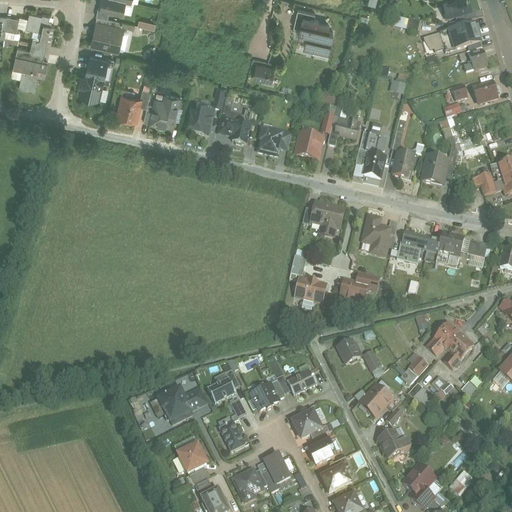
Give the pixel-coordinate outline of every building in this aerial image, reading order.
[(125,0),(103,0),(101,8),(101,9),(110,11),(123,14),(126,0),(125,0)] [(467,0),(458,0),(442,5),(446,15),(452,13),(453,19),(456,18),(458,25),(469,21),(467,16),(472,14),(467,0)] [(101,8),(98,8),(97,15),(98,16),(108,18),(110,11),(101,9),(101,8)] [(316,13),(298,9),(294,26),(301,28),(303,16),(314,19),(316,13)] [(50,15),(43,14),(43,15),(30,12),(27,27),(42,31),(41,37),(49,39),(49,40),(51,41),(55,25),(52,24),(53,21),(49,20),(50,15)] [(20,18),(7,16),(7,17),(6,29),(17,32),(20,18)] [(108,18),(98,16),(96,24),(98,24),(99,24),(122,29),(122,26),(123,22),(108,18)] [(314,19),(303,16),(301,28),(299,36),(307,38),(305,45),(329,51),(334,32),(329,30),(330,26),(318,23),(319,20),(314,19)] [(156,23),(139,19),(138,26),(154,30),(156,23)] [(409,22),(402,20),(400,30),(407,31),(409,22)] [(421,22),(410,20),(409,22),(407,31),(418,34),(421,22)] [(122,29),(99,24),(98,24),(94,44),(117,49),(117,48),(122,30),(122,29)] [(475,25),(424,41),(425,44),(432,42),(436,54),(445,52),(446,55),(467,48),(481,44),(475,25)] [(122,30),(117,48),(123,50),(125,49),(129,33),(128,31),(122,30)] [(41,37),(34,36),(32,41),(47,45),(49,40),(49,39),(41,37)] [(47,45),(32,41),(31,49),(46,53),(47,45)] [(481,44),(467,48),(469,53),(482,49),(481,44)] [(31,49),(18,47),(14,65),(28,68),(27,71),(23,70),(19,87),(36,91),(38,81),(41,82),(42,76),(45,76),(48,62),(44,61),(46,53),(31,49)] [(484,54),(470,58),(473,66),(465,68),(467,74),(488,67),(484,54)] [(86,70),(84,76),(82,76),(80,84),(82,85),(80,95),(99,99),(103,81),(109,83),(114,61),(91,56),(88,71),(86,70)] [(436,56),(427,59),(429,64),(438,61),(436,56)] [(274,69),(257,65),(254,78),(267,81),(269,75),(273,76),(274,69)] [(389,72),(378,69),(376,77),(387,80),(389,72)] [(405,87),(392,84),(390,94),(403,97),(405,87)] [(493,84),(478,89),(479,92),(477,93),(479,99),(478,99),(480,104),(482,103),(483,104),(498,100),(493,84)] [(227,89),(219,87),(214,110),(222,112),(227,89)] [(464,87),(453,90),(457,102),(468,99),(464,87)] [(151,91),(143,89),(141,99),(139,106),(147,108),(148,104),(151,91)] [(141,99),(124,95),(118,116),(136,120),(139,106),(141,99)] [(164,101),(156,99),(154,106),(150,123),(150,124),(173,129),(180,98),(166,95),(164,101)] [(147,108),(144,122),(150,123),(154,106),(148,104),(147,108)] [(344,107),(338,106),(335,119),(339,120),(341,120),(344,107)] [(459,106),(444,110),(447,119),(462,115),(459,106)] [(214,112),(193,107),(190,119),(187,120),(186,124),(188,127),(187,132),(208,138),(214,112)] [(341,120),(339,120),(337,130),(335,136),(339,137),(357,142),(361,125),(358,125),(359,119),(348,116),(347,122),(341,120)] [(335,119),(327,117),(323,134),(331,136),(332,129),(335,119)] [(235,123),(223,120),(219,135),(231,138),(231,137),(235,123)] [(251,125),(238,122),(238,123),(235,123),(231,137),(234,138),(233,143),(235,144),(236,146),(242,148),(244,146),(246,147),(251,125)] [(337,130),(332,129),(331,136),(328,147),(336,149),(339,137),(335,136),(337,130)] [(284,134),(272,131),(271,134),(263,133),(260,143),(261,143),(259,154),(267,156),(267,154),(271,155),(270,156),(279,158),(281,150),(284,134)] [(404,135),(397,133),(393,149),(400,151),(404,135)] [(293,136),(284,134),(281,150),(289,152),(293,136)] [(370,135),(364,134),(360,151),(366,153),(370,135)] [(380,138),(370,135),(366,153),(367,153),(365,162),(368,163),(370,156),(374,157),(375,154),(376,154),(377,153),(380,139),(380,138)] [(323,141),(302,136),(297,157),(318,162),(323,141)] [(388,141),(380,139),(377,153),(385,155),(388,141)] [(456,148),(452,149),(449,162),(448,168),(455,170),(457,159),(458,155),(456,148)] [(483,149),(464,154),(466,160),(485,155),(483,149)] [(366,153),(360,151),(357,166),(363,167),(365,162),(367,153),(366,153)] [(407,155),(398,153),(393,177),(408,181),(410,173),(412,174),(416,157),(415,157),(415,159),(407,157),(407,155)] [(374,157),(370,156),(368,163),(365,176),(380,180),(385,160),(374,157)] [(449,162),(429,157),(422,184),(431,186),(432,184),(444,187),(448,168),(449,162)] [(463,160),(457,159),(455,170),(460,171),(463,160)] [(511,162),(491,169),(494,177),(497,176),(499,183),(503,182),(511,178),(511,162)] [(491,175),(474,180),(476,188),(481,187),(482,189),(494,185),(491,175)] [(511,178),(503,182),(506,192),(504,193),(506,198),(511,196),(511,198),(511,178)] [(494,185),(482,189),(485,198),(497,194),(494,185)] [(343,212),(317,206),(316,213),(313,226),(323,229),(322,236),(334,239),(336,232),(338,232),(343,212)] [(316,213),(307,210),(303,226),(312,228),(313,226),(316,213)] [(381,221),(369,218),(363,244),(373,246),(371,255),(385,258),(390,237),(391,231),(389,231),(379,228),(381,221)] [(399,225),(391,223),(389,231),(391,231),(390,237),(395,239),(399,225)] [(433,241),(406,234),(402,247),(421,252),(428,253),(430,253),(433,241)] [(465,241),(443,236),(441,244),(439,254),(437,266),(448,268),(451,257),(460,259),(465,241)] [(433,241),(430,253),(428,253),(425,263),(437,266),(439,254),(441,244),(439,244),(438,245),(433,244),(433,241)] [(488,247),(467,242),(470,243),(467,256),(485,260),(488,247)] [(399,262),(417,266),(421,252),(402,247),(399,262)] [(511,252),(505,250),(501,270),(506,271),(505,274),(508,275),(511,276),(511,274),(511,252)] [(307,261),(295,258),(291,276),(303,279),(307,261)] [(499,267),(494,266),(491,278),(496,279),(499,267)] [(380,280),(365,277),(364,277),(364,278),(362,286),(368,288),(367,292),(375,294),(376,294),(379,281),(380,280)] [(326,288),(301,283),(301,282),(300,283),(297,298),(297,299),(298,299),(305,301),(305,303),(313,305),(313,303),(322,305),(323,304),(322,304),(326,289),(326,288)] [(362,286),(345,283),(341,300),(364,305),(365,304),(367,292),(368,288),(362,286)] [(419,285),(411,283),(408,295),(416,297),(419,285)] [(511,304),(508,301),(500,310),(506,315),(511,309),(511,304)] [(424,318),(417,319),(419,332),(427,330),(424,318)] [(446,327),(433,342),(442,350),(446,354),(460,339),(446,327)] [(471,349),(460,339),(446,354),(450,357),(458,364),(471,349)] [(363,360),(354,341),(340,349),(349,367),(363,360)] [(442,350),(434,343),(427,351),(435,359),(442,350)] [(380,363),(375,353),(365,358),(370,368),(380,363)] [(450,357),(442,365),(450,373),(458,364),(450,357)] [(419,359),(405,375),(413,382),(428,366),(419,359)] [(511,361),(501,374),(511,384),(511,361)] [(380,363),(370,368),(373,374),(383,370),(380,363)] [(230,368),(224,371),(227,376),(232,373),(230,368)] [(227,376),(226,377),(229,382),(235,379),(232,373),(227,376)] [(311,374),(288,385),(294,399),(318,387),(311,374)] [(284,378),(277,382),(278,383),(280,387),(287,383),(284,378)] [(235,379),(229,382),(235,392),(240,389),(235,379)] [(423,392),(414,402),(425,413),(435,402),(439,405),(452,392),(440,379),(432,387),(430,385),(423,392)] [(229,382),(208,392),(216,407),(237,396),(235,392),(229,382)] [(280,387),(278,383),(270,387),(271,388),(279,403),(286,399),(280,387)] [(476,391),(469,384),(461,392),(469,399),(476,391)] [(271,388),(265,391),(264,388),(258,391),(259,394),(252,398),(254,402),(253,402),(260,415),(267,411),(268,413),(273,410),(272,409),(280,405),(279,403),(271,388)] [(378,388),(364,404),(370,410),(369,411),(378,419),(386,409),(393,401),(392,401),(378,388)] [(409,397),(414,402),(423,392),(418,388),(409,397)] [(181,391),(167,398),(165,398),(166,399),(159,402),(167,418),(166,418),(165,420),(167,424),(169,424),(170,423),(173,429),(187,422),(185,419),(193,415),(185,401),(184,398),(185,396),(183,392),(181,391)] [(202,392),(185,401),(192,414),(209,406),(202,392)] [(396,396),(392,401),(393,401),(386,409),(393,415),(403,403),(396,396)] [(129,402),(139,433),(150,430),(148,426),(154,424),(145,397),(129,402)] [(240,402),(231,407),(234,413),(243,408),(240,402)] [(243,408),(234,413),(239,422),(248,418),(243,408)] [(397,413),(386,425),(391,430),(401,417),(397,413)] [(313,415),(294,424),(302,441),(311,437),(321,431),(317,422),(313,415)] [(234,425),(228,428),(227,428),(226,428),(226,429),(220,432),(232,456),(246,449),(234,425)] [(321,431),(311,437),(314,442),(326,436),(330,434),(327,428),(322,430),(323,431),(321,431)] [(401,445),(395,433),(379,441),(389,461),(410,450),(406,443),(401,445)] [(468,441),(462,434),(457,439),(463,446),(468,441)] [(314,442),(310,444),(313,451),(329,443),(326,436),(314,442)] [(444,438),(439,441),(443,448),(448,444),(444,438)] [(313,451),(310,453),(317,468),(337,458),(329,443),(313,451)] [(198,448),(179,458),(181,462),(180,462),(185,473),(187,472),(189,476),(205,468),(207,467),(198,448)] [(290,482),(278,458),(265,464),(270,474),(277,488),(278,488),(290,482)] [(346,460),(330,468),(333,474),(343,469),(344,472),(351,468),(346,460)] [(205,468),(189,476),(190,480),(197,477),(201,485),(208,481),(211,480),(205,468)] [(333,474),(322,480),(330,495),(351,485),(344,472),(343,469),(333,474)] [(434,482),(419,469),(404,486),(415,496),(411,500),(415,504),(426,492),(434,482)] [(263,478),(260,473),(255,476),(262,492),(268,489),(263,478)] [(472,481),(463,473),(450,490),(458,497),(472,481)] [(253,474),(235,483),(246,506),(255,501),(254,498),(263,493),(262,492),(255,476),(253,474)] [(277,488),(270,474),(263,478),(268,489),(271,496),(280,492),(278,488),(277,488)] [(300,475),(295,477),(301,490),(306,488),(300,475)] [(197,477),(190,480),(194,488),(195,488),(201,485),(197,477)] [(201,485),(195,488),(199,495),(211,489),(208,481),(201,485)] [(219,491),(201,500),(205,507),(204,507),(202,508),(204,511),(228,511),(227,508),(222,499),(219,491)] [(426,492),(415,504),(424,511),(433,503),(435,500),(426,492)] [(435,500),(433,503),(439,508),(446,500),(440,495),(435,500)] [(361,511),(354,497),(335,506),(338,511),(361,511)] [(301,500),(282,509),(283,511),(297,511),(298,511),(311,511),(315,510),(312,502),(304,505),(301,500)]
